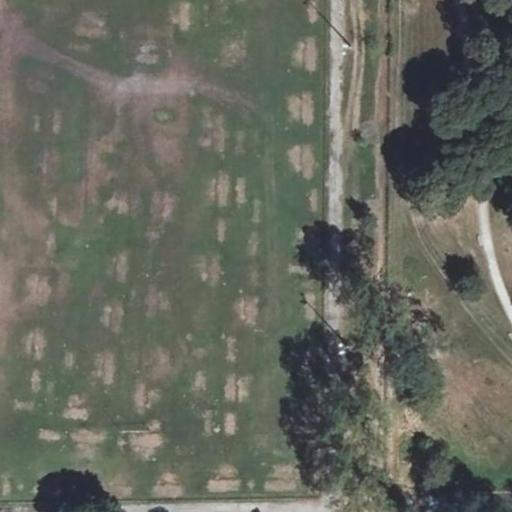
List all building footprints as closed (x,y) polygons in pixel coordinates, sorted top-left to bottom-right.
[(79,0),(80,13),(111,13),(111,0),(79,0)] [(179,42),(179,6),(145,6),(145,42),(179,42)] [(286,63),(317,63),(317,32),(286,32),(286,63)] [(204,47),(203,82),(236,82),(236,48),(204,47)] [(123,103),(123,70),(90,70),(91,103),(123,103)] [(157,139),(157,108),(124,108),(124,139),(157,139)] [(266,113),(266,145),(298,145),(298,113),(266,113)] [(197,182),(230,182),(231,149),(197,148),(197,182)] [(102,227),(133,228),(133,196),(102,196),(102,227)] [(203,248),(202,285),(234,286),(234,249),(203,248)] [(127,300),(125,267),(92,269),(94,302),(127,300)] [(289,301),(290,268),(257,268),(257,301),(289,301)] [(135,350),(172,350),(173,317),(135,317),(135,350)] [(60,356),(90,356),(90,325),(59,326),(60,356)] [(270,425),(272,389),(242,387),(239,423),(270,425)] [(198,456),(200,422),(167,420),(165,454),(198,456)] [(0,457),(0,488),(13,489),(13,457),(0,457)]
